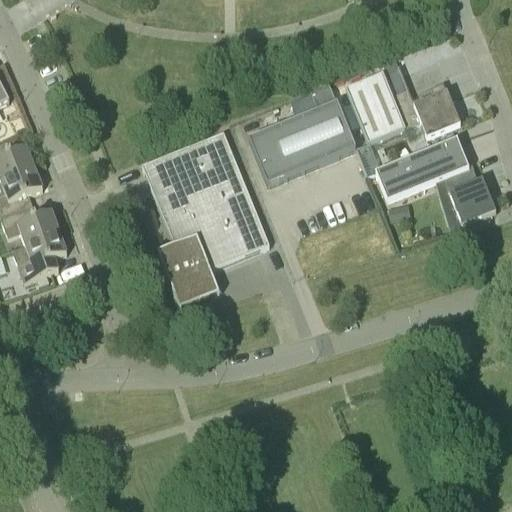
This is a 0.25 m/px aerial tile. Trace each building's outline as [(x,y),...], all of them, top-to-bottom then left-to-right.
[(395,65),(382,70),(392,95),(405,90),(395,65)] [(460,132),(459,131),(442,89),(430,95),(433,103),(414,111),(410,102),(407,96),(392,102),(382,79),(345,94),(367,150),(405,135),(404,134),(419,128),(426,145),(460,132)] [(267,193),(355,157),(355,156),(328,89),(309,96),(309,97),(318,119),(248,147),(267,193)] [(0,111),(8,107),(0,91),(0,111)] [(219,300),(217,295),(209,276),(269,252),(223,139),(141,172),(175,254),(157,261),(179,316),(219,300)] [(495,220),(491,210),(481,186),(477,188),(470,165),(465,166),(456,146),(381,176),(375,179),(375,180),(387,208),(443,186),(463,236),(487,229),(485,224),(495,220)] [(366,183),(375,180),(375,179),(381,176),(371,149),(355,156),(366,183)] [(0,187),(33,174),(25,153),(6,161),(2,150),(0,150),(0,187)] [(0,223),(26,214),(22,203),(42,195),(33,174),(0,187),(0,189),(0,188),(0,223)] [(24,250),(58,238),(51,217),(31,225),(26,214),(0,223),(0,225),(7,243),(20,238),(24,250)] [(389,225),(397,225),(396,214),(388,215),(389,225)] [(58,238),(24,250),(12,255),(23,288),(51,277),(47,266),(66,259),(58,238)]
